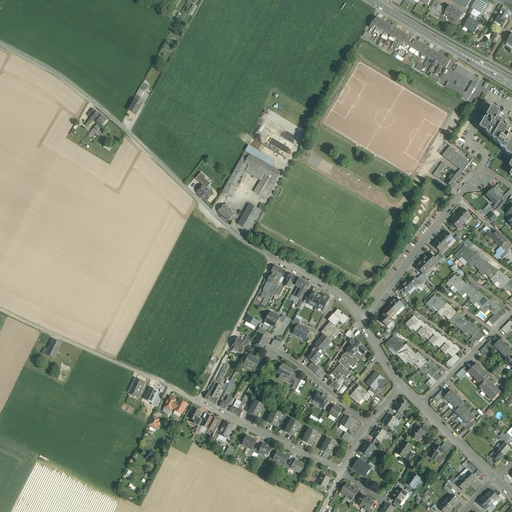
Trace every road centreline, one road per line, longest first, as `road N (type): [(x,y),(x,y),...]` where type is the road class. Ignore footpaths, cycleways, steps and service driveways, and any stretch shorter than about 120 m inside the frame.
road 1 (unclassified): [(272,258),(235,234),(88,98),(0,43)]
road 2 (residential): [(42,330),(341,474)]
road 3 (residential): [(362,321),(461,193),(480,176),(497,177)]
road 4 (secondary): [(511,83),(370,0)]
road 5 (track): [(198,401),(272,258)]
road 6 (residential): [(420,404),(511,315)]
road 7 (residential): [(367,424),(299,365),(268,354)]
